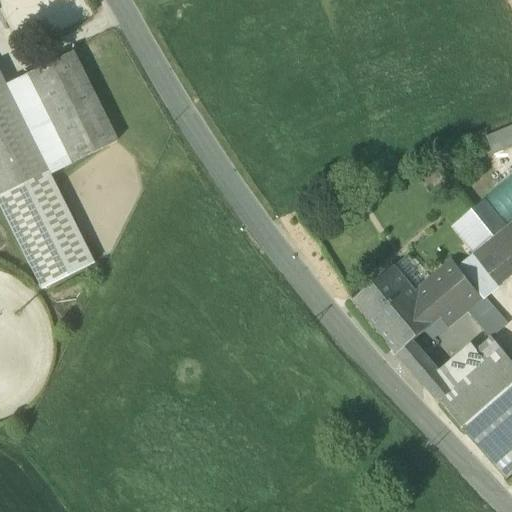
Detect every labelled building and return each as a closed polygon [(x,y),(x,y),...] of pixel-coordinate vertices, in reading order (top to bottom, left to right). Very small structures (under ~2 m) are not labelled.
[(71,53),(4,86),(49,176),(116,143),(71,53)] [(0,199),(48,176),(49,176),(4,86),(0,78),(0,199)] [(511,129),(486,139),(493,157),(499,154),(501,154),(511,149),(511,129)] [(93,265),(48,176),(0,199),(0,208),(41,291),(93,265)] [(482,203),(494,217),(503,209),(491,195),(482,203)] [(469,246),(474,252),(502,227),(494,217),(482,203),(474,210),(453,227),(469,246)] [(511,223),(508,227),(502,227),(474,252),(473,255),(498,287),(511,275),(511,223)] [(498,287),(473,255),(458,268),(482,300),(498,287)] [(407,256),(394,268),(403,279),(417,267),(407,256)] [(414,293),(403,279),(394,268),(393,267),(353,301),(397,354),(412,342),(440,319),(447,329),(467,312),(482,300),(458,268),(452,261),(428,281),(414,293)] [(428,281),(417,267),(403,279),(414,293),(428,281)] [(467,312),(488,338),(503,326),(482,300),(467,312)] [(397,354),(411,370),(426,357),(412,342),(397,354)] [(421,382),(439,403),(485,363),(473,349),(441,376),(436,369),(421,382)] [(511,362),(501,349),(485,363),(439,403),(486,457),(505,479),(511,472),(511,362)] [(411,370),(421,382),(436,369),(426,357),(411,370)]
